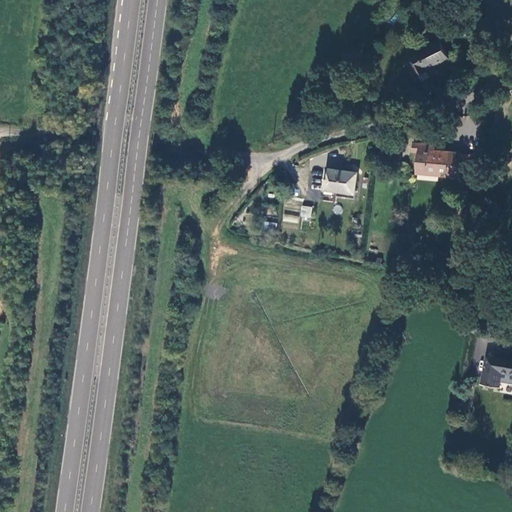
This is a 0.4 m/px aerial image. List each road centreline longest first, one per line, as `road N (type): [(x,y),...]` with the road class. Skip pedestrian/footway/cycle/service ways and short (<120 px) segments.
road 1 (unclassified): [(511,80),(259,157),(0,130)]
road 2 (trunk): [(130,0),(61,511)]
road 3 (trunk): [(87,511),(155,0)]
